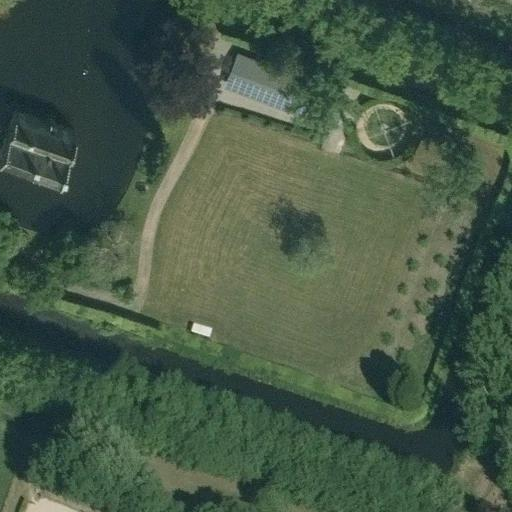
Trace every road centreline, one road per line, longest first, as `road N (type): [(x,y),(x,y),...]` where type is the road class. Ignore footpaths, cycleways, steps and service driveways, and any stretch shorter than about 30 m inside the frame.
road 1 (track): [(0,248),(42,264),(75,291),(132,301),(149,220),(210,91),(336,135)]
road 2 (track): [(0,365),(411,511)]
